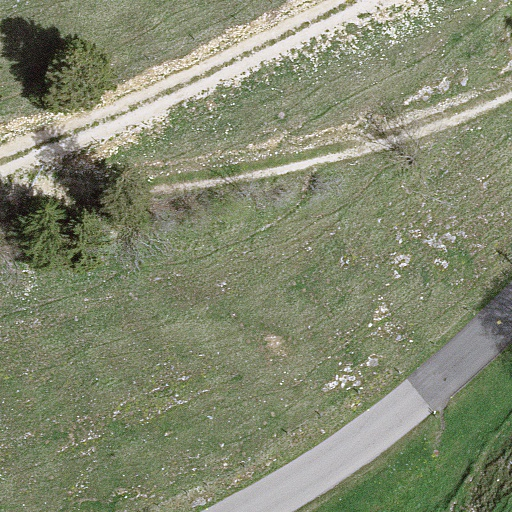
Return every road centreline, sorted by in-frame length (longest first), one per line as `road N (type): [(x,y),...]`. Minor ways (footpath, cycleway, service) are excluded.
road 1 (track): [(511,83),(381,134),(0,198)]
road 2 (track): [(0,164),(347,0)]
road 3 (tertiary): [(511,309),(374,429),(240,511)]
